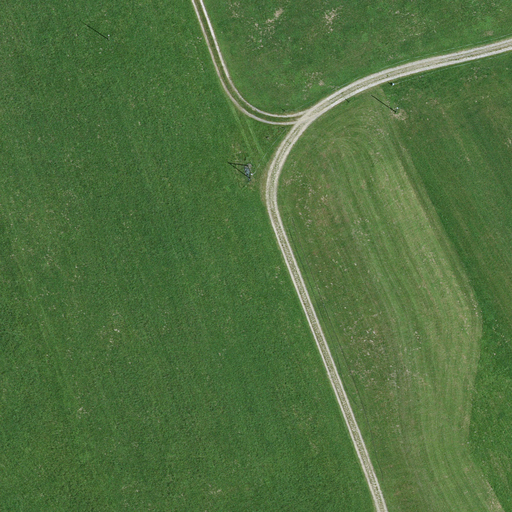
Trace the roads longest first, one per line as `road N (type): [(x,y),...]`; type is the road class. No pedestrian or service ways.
road 1 (track): [(307,117),(276,171),(274,216),(382,511)]
road 2 (track): [(511,44),(409,70),(282,123),(236,101),(193,0)]
